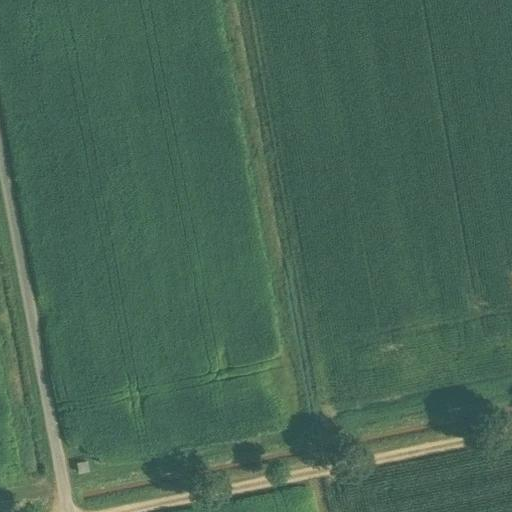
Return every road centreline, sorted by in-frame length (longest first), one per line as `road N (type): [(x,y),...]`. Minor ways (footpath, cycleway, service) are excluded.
road 1 (track): [(511,432),(114,511)]
road 2 (track): [(0,155),(65,511)]
